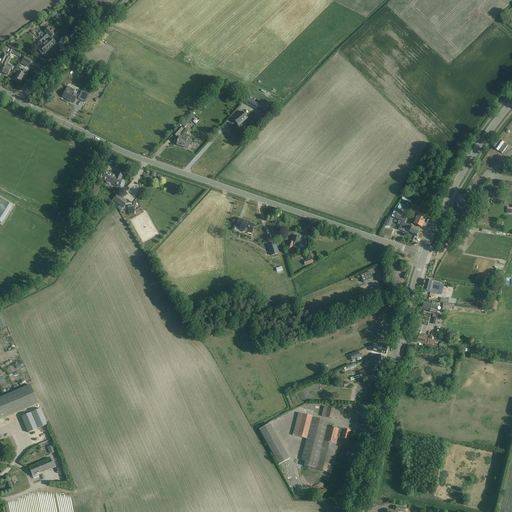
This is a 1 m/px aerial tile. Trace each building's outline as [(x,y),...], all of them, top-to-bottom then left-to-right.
[(44,31),(48,35),(52,37),(54,35),(52,32),(53,31),(49,27),(48,28),(44,31)] [(41,40),(38,44),(40,47),(39,47),(41,50),(40,51),(40,52),(42,54),(44,53),(45,54),(54,45),(52,42),(53,42),(52,41),(54,40),(52,38),(52,37),(48,35),(48,36),(48,38),(49,39),(44,43),(41,40)] [(22,61),(25,62),(30,65),(32,61),(25,57),(22,61)] [(7,76),(8,76),(11,70),(12,70),(13,67),(10,65),(8,68),(5,67),(2,73),(8,75),(7,76)] [(18,72),(17,74),(14,79),(20,82),(26,71),(24,70),(22,74),(18,72)] [(78,96),(73,93),(75,90),(67,87),(63,97),(67,100),(71,102),(74,103),(78,96)] [(80,95),(78,99),(82,101),(86,103),(89,95),(86,93),(82,92),(80,95)] [(248,99),(245,104),(250,106),(249,106),(258,111),(260,112),(264,115),(265,113),(264,113),(266,111),(267,109),(266,110),(260,106),(260,105),(251,100),(251,101),(248,99)] [(238,125),(239,126),(247,119),(242,112),(233,119),(238,125)] [(180,127),(177,130),(173,134),(177,137),(183,130),(180,127)] [(179,137),(178,140),(176,145),(188,149),(190,141),(179,137)] [(499,139),(493,147),(495,148),(495,149),(498,151),(502,154),(508,146),(501,141),(499,139)] [(105,172),(102,180),(106,181),(106,182),(107,183),(108,184),(109,184),(110,184),(111,184),(112,184),(119,187),(123,180),(122,179),(124,176),(117,173),(115,176),(105,172)] [(123,208),(127,203),(125,202),(126,201),(117,194),(113,200),(123,208)] [(0,222),(2,223),(12,206),(7,202),(1,199),(0,198),(0,222)] [(417,216),(413,224),(422,228),(426,218),(420,215),(420,214),(419,215),(418,214),(418,213),(412,210),(411,213),(417,216)] [(396,219),(405,222),(407,217),(398,213),(396,219)] [(238,219),(237,224),(236,226),(240,227),(239,230),(251,234),(254,226),(246,223),(247,222),(238,219)] [(409,233),(417,237),(419,231),(402,223),(398,230),(402,232),(404,228),(410,231),(409,233)] [(297,236),(295,240),(294,243),(290,241),(287,249),(291,250),(292,247),(294,248),(295,246),(304,249),(307,240),(297,236)] [(268,246),(270,251),(271,256),(278,254),(275,244),(268,246)] [(373,269),(364,274),(367,281),(377,277),(373,269)] [(425,280),(422,291),(431,293),(432,289),(438,291),(440,284),(425,280)] [(431,305),(428,304),(423,303),(422,309),(429,311),(429,312),(434,314),(434,313),(435,314),(438,304),(432,302),(431,305)] [(433,324),(437,325),(438,318),(440,319),(441,316),(433,314),(432,317),(434,318),(433,324)] [(417,342),(422,343),(427,344),(434,345),(435,342),(430,341),(426,340),(426,337),(418,336),(417,342)] [(373,345),(371,351),(377,352),(379,352),(379,353),(385,354),(387,349),(384,348),(385,345),(379,344),(378,346),(373,345)] [(358,352),(348,356),(351,361),(360,357),(359,354),(359,353),(358,352)] [(371,363),(370,368),(371,368),(371,370),(372,370),(377,371),(378,367),(381,368),(384,357),(379,356),(376,355),(374,364),(371,363)] [(423,369),(429,371),(436,372),(440,374),(444,361),(438,360),(426,356),(423,369)] [(436,372),(429,371),(428,377),(421,375),(419,382),(426,384),(427,380),(432,381),(432,378),(434,379),(436,372)] [(365,372),(361,373),(359,374),(360,376),(350,379),(351,381),(360,378),(361,378),(367,377),(365,372)] [(0,420),(38,404),(30,385),(0,398),(0,420)] [(324,407),(321,416),(332,419),(335,409),(324,407)] [(21,417),(28,433),(46,425),(39,409),(21,417)] [(298,413),(293,436),(307,439),(301,460),(305,461),(304,466),(329,473),(333,456),(338,438),(348,440),(350,431),(344,430),(343,431),(333,428),(334,425),(328,423),(327,426),(311,422),(312,417),(298,413)] [(0,427),(0,433),(2,438),(17,431),(13,422),(0,427)] [(259,430),(279,465),(289,459),(270,424),(259,430)] [(50,455),(57,451),(55,445),(47,448),(50,455)] [(38,474),(54,468),(50,459),(29,468),(32,477),(33,477),(33,479),(39,477),(38,474)]
